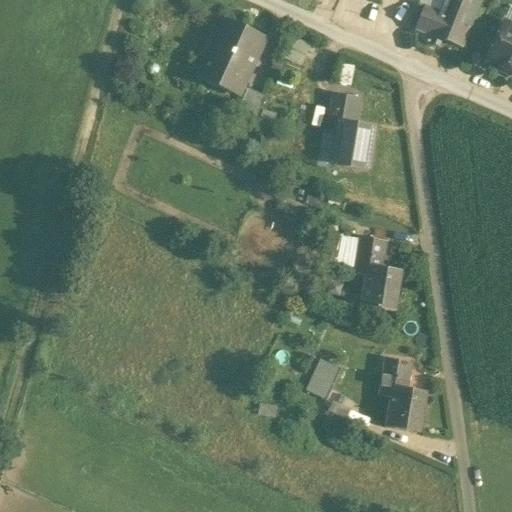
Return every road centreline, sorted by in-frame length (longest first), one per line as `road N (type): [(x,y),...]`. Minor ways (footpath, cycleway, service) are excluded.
road 1 (track): [(124,0),(0,440)]
road 2 (unclassified): [(408,66),(467,511)]
road 3 (residential): [(408,66),(259,0)]
